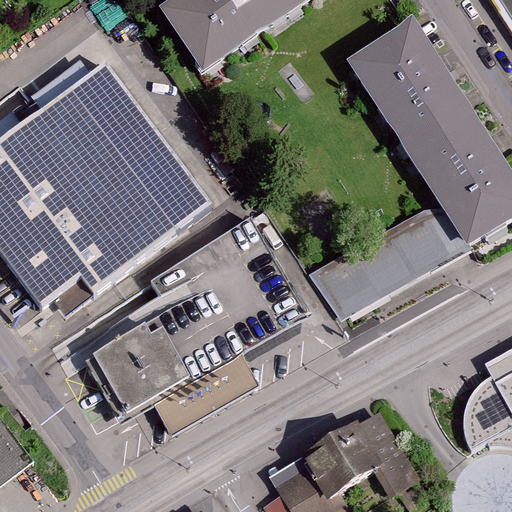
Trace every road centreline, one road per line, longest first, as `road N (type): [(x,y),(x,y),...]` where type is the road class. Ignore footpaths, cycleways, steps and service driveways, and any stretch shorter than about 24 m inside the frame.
road 1 (tertiary): [(511,290),(209,459)]
road 2 (unknown): [(0,86),(48,57),(91,46),(191,169)]
road 3 (residential): [(118,511),(0,350)]
road 4 (residential): [(439,0),(511,115)]
